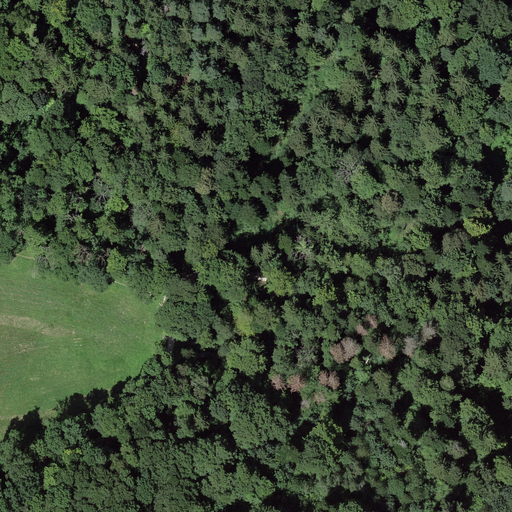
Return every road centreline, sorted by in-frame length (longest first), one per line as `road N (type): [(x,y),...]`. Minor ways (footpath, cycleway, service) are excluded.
road 1 (track): [(48,511),(162,378),(173,340),(169,293),(190,275),(230,271),(511,322)]
road 2 (track): [(169,293),(156,282),(114,149),(50,97),(2,77)]
road 3 (track): [(511,102),(388,41),(331,0)]
road 4 (track): [(169,293),(0,251)]
road 5 (track): [(114,149),(50,155),(23,188),(0,195)]
